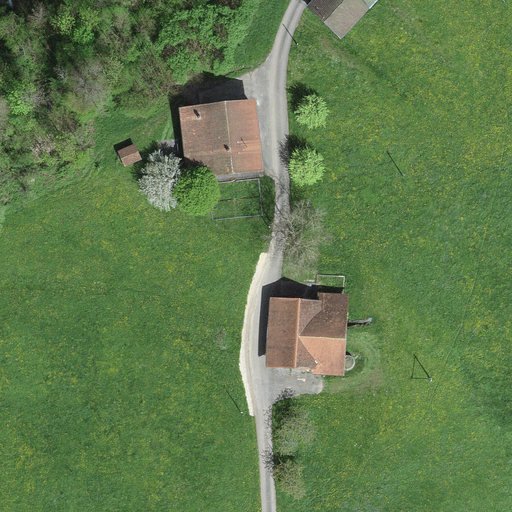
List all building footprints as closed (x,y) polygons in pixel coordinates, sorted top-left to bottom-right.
[(316,0),(307,10),(338,38),(373,0),(316,0)] [(179,113),(187,180),(256,172),(249,106),(179,113)] [(138,160),(132,148),(117,154),(123,167),(138,160)] [(274,369),(337,372),(341,306),(278,302),(274,369)] [(346,357),(343,357),(340,359),(339,361),(338,364),(338,367),(340,370),(342,371),(345,372),(348,372),(350,370),(352,368),(353,365),(352,362),(351,360),(349,358),(346,357)]
